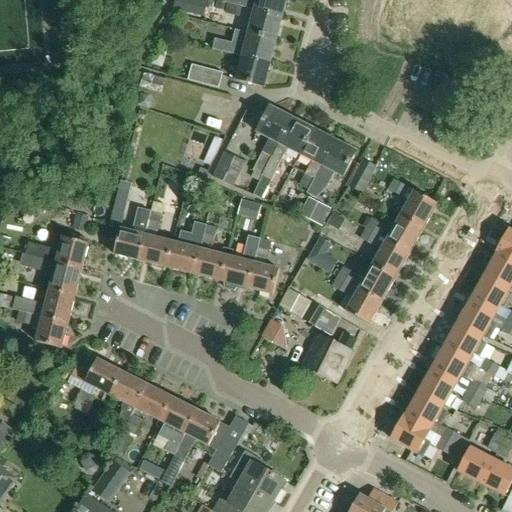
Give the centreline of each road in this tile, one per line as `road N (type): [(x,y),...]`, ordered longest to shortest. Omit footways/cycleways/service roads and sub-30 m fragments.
road 1 (residential): [(497,183),(301,88),(323,0)]
road 2 (residential): [(339,443),(393,346),(486,214),(497,183)]
road 3 (residential): [(110,309),(212,356),(232,385),(339,443)]
road 4 (residential): [(339,443),(467,511)]
